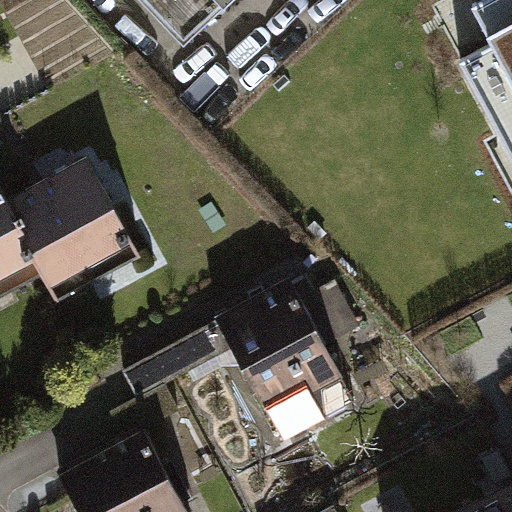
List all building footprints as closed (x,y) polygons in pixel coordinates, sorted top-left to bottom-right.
[(129,0),(184,58),(245,0),(129,0)] [(511,0),(505,0),(459,25),(479,63),(450,77),(511,192),(511,190),(511,0)] [(73,158),(0,197),(0,209),(31,265),(43,287),(121,244),(73,158)] [(0,282),(31,265),(0,209),(0,282)] [(280,283),(208,322),(276,445),(318,421),(304,395),(333,378),(280,283)] [(176,511),(130,428),(46,474),(66,511),(176,511)] [(511,511),(511,488),(465,511),(511,511)]
